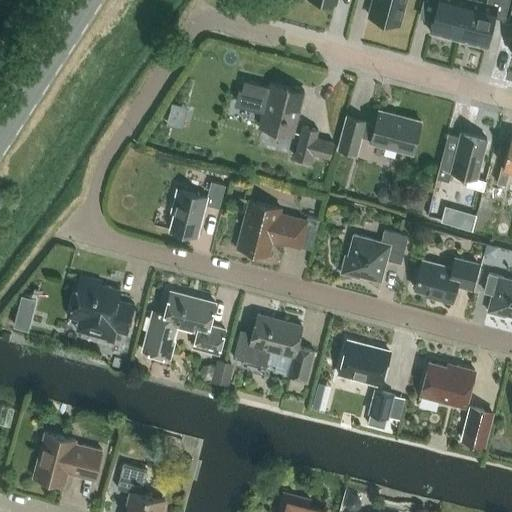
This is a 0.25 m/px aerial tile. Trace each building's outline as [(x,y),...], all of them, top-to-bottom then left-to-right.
[(373,0),(370,16),(398,23),(404,0),(373,0)] [(434,0),(438,1),(430,31),(458,38),(468,0),(434,0)] [(494,16),(505,18),(509,0),(486,0),(486,1),(481,0),(468,0),(458,38),(486,45),(494,16)] [(245,81),(239,103),(264,110),(260,126),(293,135),(304,90),(298,88),(299,86),(289,83),(289,86),(271,81),(270,87),(245,81)] [(413,151),(421,120),(378,109),(375,123),(365,120),(365,119),(347,114),(338,147),(356,152),(360,135),(371,137),(370,140),(413,151)] [(329,157),(333,142),(315,137),(317,129),(302,125),(293,157),(309,161),(311,153),(329,157)] [(482,189),(485,179),(475,177),(486,137),(460,131),(453,157),(441,154),(435,176),(448,180),(450,171),(467,176),(465,184),(482,189)] [(500,165),(496,182),(505,184),(509,167),(511,168),(511,136),(509,135),(502,165),(500,165)] [(219,207),(225,184),(211,180),(207,195),(177,188),(171,210),(174,211),(170,228),(197,235),(205,203),(219,207)] [(377,191),(376,196),(379,201),(384,202),(389,199),(390,194),(387,189),(382,188),(377,191)] [(249,199),(237,245),(268,253),(272,238),(300,245),(307,220),(279,213),(280,207),(249,199)] [(464,210),(460,226),(471,228),(475,213),(464,210)] [(401,262),(408,235),(384,229),(381,240),(353,233),(348,255),(345,254),(340,272),(358,277),(359,274),(381,280),(386,258),(401,262)] [(477,262),(455,256),(451,270),(421,262),(414,287),(440,294),(439,297),(452,301),(457,284),(471,287),(477,262)] [(488,272),(483,290),(492,292),(487,310),(504,315),(505,312),(511,314),(511,278),(499,275),(488,272)] [(80,274),(72,303),(86,306),(84,315),(110,322),(109,328),(117,330),(126,333),(134,303),(118,299),(120,289),(101,284),(102,280),(80,274)] [(218,353),(225,328),(209,324),(215,301),(170,290),(164,312),(152,309),(141,350),(170,357),(178,325),(197,330),(193,346),(218,353)] [(34,327),(43,295),(27,291),(19,323),(34,327)] [(306,379),(314,350),(296,345),(302,324),(257,312),(252,332),(249,343),(269,349),(293,355),(288,374),(306,379)] [(240,328),(233,356),(244,358),(244,361),(265,366),(266,363),(269,349),(249,343),(252,332),(240,328)] [(381,383),(390,351),(348,339),(339,369),(353,373),(353,375),(381,383)] [(234,363),(217,358),(212,379),(228,383),(234,363)] [(465,406),(475,369),(457,364),(456,367),(429,360),(420,394),(465,406)] [(394,394),(375,389),(369,411),(388,416),(394,394)] [(313,399),(312,405),(325,408),(325,407),(322,402),(313,399)] [(469,404),(460,438),(475,442),(484,408),(469,404)] [(33,475),(64,483),(67,471),(94,478),(102,449),(75,442),(76,439),(45,431),(33,475)] [(125,511),(160,511),(164,498),(140,492),(147,468),(123,462),(117,487),(131,490),(125,511)] [(326,511),(327,511),(306,506),(308,500),(285,493),(279,511),(326,511)]
